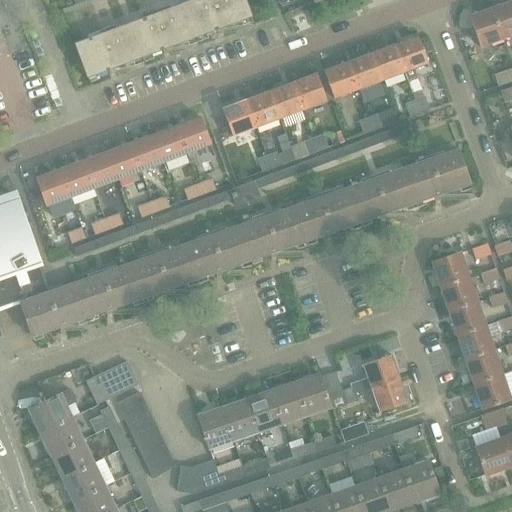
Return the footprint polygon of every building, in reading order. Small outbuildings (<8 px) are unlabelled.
[(244,0),(194,0),(184,4),(196,37),(251,17),(244,0)] [(511,2),(492,10),(503,40),(511,37),(511,2)] [(184,4),(130,24),(142,57),(196,37),(184,4)] [(480,49),(503,40),(492,10),(469,18),(480,49)] [(87,78),(142,57),(130,24),(75,45),(87,78)] [(416,36),(393,44),(404,73),(406,80),(417,76),(414,69),(427,64),(416,36)] [(465,36),(458,38),(461,45),(468,43),(465,36)] [(393,44),(371,53),(381,82),(404,73),(393,44)] [(371,53),(348,61),(358,90),(381,82),(371,53)] [(334,99),(358,90),(348,61),(324,70),(334,99)] [(511,82),(511,69),(494,76),(498,87),(511,82)] [(316,74),(292,82),(302,111),(326,102),(316,74)] [(292,82),(269,91),(280,119),(302,111),(292,82)] [(511,101),(511,87),(499,92),(504,104),(511,101)] [(269,91),(246,100),(256,128),(280,119),(269,91)] [(423,98),(414,101),(419,114),(428,111),(423,98)] [(232,137),(256,128),(246,100),(221,108),(232,137)] [(409,118),(419,114),(414,101),(404,105),(409,118)] [(378,114),(368,117),(373,131),(383,128),(378,114)] [(200,117),(176,125),(187,154),(211,145),(200,117)] [(358,121),(363,135),(373,131),(368,117),(358,121)] [(73,248),(76,257),(232,199),(235,207),(260,198),(257,189),(414,131),(411,122),(73,248)] [(176,125),(153,134),(164,162),(187,154),(176,125)] [(340,132),(332,135),(336,147),(344,144),(340,132)] [(153,134),(130,142),(141,171),(164,162),(153,134)] [(323,134),(312,138),(318,152),(328,148),(323,134)] [(289,147),(290,149),(294,160),(318,152),(312,138),(289,147)] [(130,142),(107,151),(117,179),(141,171),(130,142)] [(458,148),(403,167),(415,202),(470,182),(458,148)] [(276,151),(266,155),(271,169),(294,160),(290,149),(277,153),(276,151)] [(107,151),(84,160),(94,188),(117,179),(107,151)] [(257,158),(262,172),(271,169),(266,155),(257,158)] [(84,160),(61,168),(71,196),(94,188),(84,160)] [(403,167),(349,187),(361,221),(415,202),(403,167)] [(61,168),(37,177),(47,205),(71,196),(61,168)] [(212,178),(198,184),(202,196),(216,190),(212,178)] [(198,184),(184,189),(188,201),(202,196),(198,184)] [(349,187),(294,206),(306,240),(361,221),(349,187)] [(0,201),(0,328),(3,336),(4,336),(0,325),(0,310),(21,303),(21,302),(50,291),(36,251),(37,251),(17,195),(0,201)] [(165,196),(152,201),(156,213),(169,208),(165,196)] [(152,201),(137,206),(141,218),(156,213),(152,201)] [(294,206),(239,225),(251,259),(306,240),(294,206)] [(119,213),(105,218),(110,230),(123,225),(119,213)] [(105,218),(90,223),(95,236),(110,230),(105,218)] [(239,225),(185,244),(197,278),(251,259),(239,225)] [(81,227),(66,232),(70,244),(85,239),(81,227)] [(511,252),(509,242),(495,247),(499,258),(511,253),(511,252)] [(185,244),(130,263),(142,297),(197,278),(185,244)] [(491,256),(487,245),(472,250),(476,261),(491,256)] [(433,260),(442,286),(469,276),(460,251),(433,260)] [(130,263),(75,282),(87,317),(142,297),(130,263)] [(511,266),(502,270),(505,281),(511,278),(511,266)] [(496,268),(479,273),(483,284),(499,279),(496,268)] [(477,301),(469,276),(442,286),(450,310),(477,301)] [(21,302),(21,303),(33,336),(87,317),(75,282),(50,291),(21,302)] [(488,298),(491,309),(508,303),(504,292),(488,298)] [(486,325),(477,301),(450,310),(459,335),(486,325)] [(511,316),(496,322),(499,333),(511,328),(511,316)] [(494,350),(486,325),(459,335),(467,359),(494,350)] [(502,374),(494,350),(467,359),(475,383),(502,374)] [(353,387),(352,387),(352,388),(352,389),(353,391),(354,394),(372,388),(400,378),(391,354),(364,364),(369,378),(352,384),(353,387)] [(128,389),(137,385),(139,384),(128,361),(117,366),(128,389)] [(117,395),(128,389),(117,366),(106,372),(117,395)] [(106,400),(117,395),(106,372),(95,377),(106,400)] [(335,373),(322,377),(332,403),(335,402),(337,409),(347,406),(335,373)] [(319,374),(295,382),(306,416),(331,408),(319,374)] [(511,398),(502,374),(475,383),(484,408),(511,398)] [(95,377),(87,381),(98,404),(106,400),(95,377)] [(408,402),(400,378),(372,388),(373,389),(380,411),(408,402)] [(295,382),(271,390),(283,424),(306,416),(295,382)] [(352,389),(342,392),(347,404),(356,401),(355,396),(354,394),(353,391),(352,389)] [(271,390),(247,398),(259,432),(283,424),(271,390)] [(117,403),(122,414),(145,402),(140,392),(117,403)] [(28,409),(40,433),(73,417),(62,393),(28,409)] [(247,398),(223,406),(235,440),(259,432),(247,398)] [(122,414),(127,424),(150,413),(145,402),(122,414)] [(100,411),(108,428),(118,423),(109,406),(100,411)] [(198,414),(210,449),(235,440),(223,406),(198,414)] [(501,408),(491,412),(497,427),(507,424),(501,408)] [(486,431),(497,427),(491,412),(481,415),(486,431)] [(127,424),(132,435),(156,423),(150,413),(127,424)] [(84,439),(73,417),(40,433),(51,456),(84,439)] [(339,430),(343,442),(368,434),(364,422),(339,430)] [(108,428),(119,451),(129,446),(118,423),(108,428)] [(132,435),(137,445),(161,434),(156,423),(132,435)] [(417,426),(398,432),(393,434),(396,444),(420,436),(417,426)] [(166,445),(161,434),(137,445),(142,456),(166,445)] [(372,452),(396,444),(393,434),(369,442),(372,452)] [(511,434),(500,438),(510,466),(511,464),(511,434)] [(333,435),(315,442),(318,452),(336,446),(333,435)] [(485,474),(510,466),(500,438),(476,447),(485,474)] [(95,462),(84,439),(51,456),(62,478),(95,462)] [(288,443),(291,450),(294,460),(318,452),(315,442),(304,445),(302,439),(288,443)] [(348,460),(372,452),(369,442),(345,451),(348,460)] [(171,455),(166,445),(142,456),(148,466),(171,455)] [(119,451),(130,474),(140,469),(129,446),(119,451)] [(291,450),(267,458),(270,468),(294,460),(291,450)] [(323,469),(348,460),(345,451),(320,459),(323,469)] [(410,454),(400,457),(404,468),(416,502),(441,494),(429,459),(414,465),(410,454)] [(154,479),(176,466),(171,455),(148,466),(154,479)] [(267,458),(243,467),(246,476),(270,468),(267,458)] [(218,461),(214,462),(222,484),(246,476),(243,467),(242,467),(239,459),(227,463),(218,461)] [(296,467),(299,477),(323,469),(320,459),(296,467)] [(222,484),(214,462),(214,460),(202,464),(210,488),(222,484)] [(106,485),(95,462),(62,478),(73,501),(106,485)] [(202,464),(191,468),(196,493),(210,488),(202,464)] [(191,468),(181,467),(178,491),(196,493),(191,468)] [(299,477),(296,467),(273,475),(276,485),(299,477)] [(404,468),(381,476),(393,511),(416,502),(404,468)] [(151,493),(140,469),(130,474),(141,497),(151,493)] [(252,493),(276,485),(273,475),(249,484),(252,493)] [(381,476),(356,485),(365,511),(388,511),(393,511),(381,476)] [(224,492),(227,501),(252,493),(249,484),(224,492)] [(109,511),(117,508),(106,485),(73,501),(77,511),(109,511)] [(365,511),(356,485),(332,493),(338,511),(365,511)] [(227,501),(224,492),(200,500),(203,510),(227,501)] [(160,511),(151,493),(141,497),(148,511),(160,511)] [(338,511),(332,493),(308,502),(311,511),(338,511)] [(196,511),(203,510),(200,500),(180,507),(181,511),(196,511)] [(311,511),(308,502),(285,510),(285,511),(311,511)]
